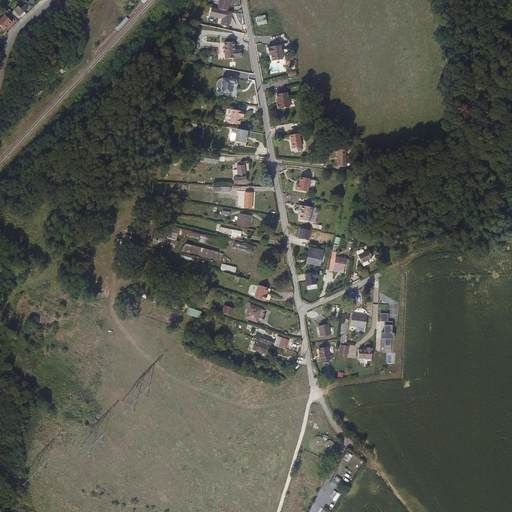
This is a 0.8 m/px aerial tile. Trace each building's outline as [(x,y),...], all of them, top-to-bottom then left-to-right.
[(220,0),(219,10),(225,11),(229,12),(230,0),(220,0)] [(21,18),(26,14),(24,11),(29,6),(26,4),(21,9),(18,7),(14,10),(21,18)] [(231,27),(234,13),(229,12),(225,11),(219,10),(213,9),(212,17),(224,19),(223,25),(231,27)] [(12,22),(8,18),(4,15),(0,19),(0,25),(4,30),(12,22)] [(257,29),(258,32),(267,30),(265,22),(255,25),(256,29),(257,29)] [(236,41),(226,39),(223,56),(233,57),(233,56),(239,57),(241,50),(234,49),(236,41)] [(267,63),(269,62),(270,68),(282,66),(280,51),(268,52),(268,54),(266,54),(267,63)] [(240,82),(223,80),(220,98),(232,100),(234,88),(239,88),(240,82)] [(275,103),(277,114),(288,112),(285,96),(276,98),(276,103),(275,103)] [(243,118),(244,115),(243,115),(243,113),(236,112),(233,126),(241,127),(242,120),(243,117),(243,118)] [(250,133),(238,131),(236,144),(247,146),(250,133)] [(299,140),(289,141),(291,156),(301,154),(299,140)] [(343,156),(334,156),(335,173),(344,173),(343,156)] [(217,160),(202,157),(201,164),(216,167),(217,160)] [(245,168),(236,169),(238,181),(234,181),(234,186),(247,185),(245,168)] [(296,197),(305,198),(305,194),(307,194),(308,185),(298,184),(298,190),(295,191),(294,193),(296,195),(296,197)] [(255,197),(243,195),(241,211),(252,213),(255,197)] [(303,213),(300,228),(311,229),(313,215),(303,213)] [(249,228),(251,216),(239,214),(237,226),(249,228)] [(190,237),(191,231),(170,227),(169,232),(163,231),(162,235),(155,234),(153,244),(175,248),(177,235),(190,237)] [(243,235),(233,232),(233,233),(223,231),(222,234),(241,239),(243,235)] [(191,237),(200,239),(199,242),(214,246),(216,238),(192,232),(191,237)] [(308,247),(310,236),(299,235),(298,246),(308,247)] [(234,241),(232,248),(251,252),(253,245),(234,241)] [(183,252),(222,262),(224,254),(185,244),(183,252)] [(370,248),(359,253),(365,265),(376,260),(370,248)] [(321,266),(323,254),(324,252),(318,251),(318,253),(312,252),(309,264),(321,267),(321,266)] [(335,258),(333,265),(337,267),(337,270),(347,272),(349,261),(335,258)] [(222,264),(220,270),(235,273),(237,267),(222,264)] [(363,279),(368,274),(364,270),(359,274),(363,279)] [(317,274),(305,276),(307,289),(316,287),(315,282),(318,281),(317,274)] [(268,292),(258,290),(254,304),(263,307),(263,305),(265,306),(267,301),(266,300),(268,292)] [(233,310),(226,307),(223,317),(230,319),(233,310)] [(259,312),(248,309),(244,321),(255,325),(259,312)] [(386,322),(385,333),(383,333),(382,339),(387,339),(386,346),(392,346),(393,340),(395,340),(395,334),(393,334),(394,322),(390,322),(390,314),(382,313),(381,322),(386,322)] [(347,334),(348,315),(341,315),(340,334),(347,334)] [(352,317),(351,328),(366,330),(367,319),(352,317)] [(316,329),(318,340),(327,338),(325,327),(316,329)] [(271,349),(282,353),(284,344),(277,342),(274,342),(271,349)] [(264,358),(268,348),(254,344),(250,354),(264,358)] [(347,357),(348,347),(340,346),(339,356),(347,357)] [(324,349),(315,351),(318,364),(328,363),(327,359),(326,359),(324,349)] [(358,354),(357,363),(371,364),(372,353),(366,353),(366,354),(358,354)] [(324,450),(324,449),(324,448),(323,447),(323,446),(322,445),(322,444),(321,444),(320,443),(318,443),(317,443),(316,443),(315,444),(314,444),(313,445),(313,446),(312,447),(312,448),(311,449),(311,450),(312,451),(312,452),(313,453),(313,454),(314,454),(315,455),(316,455),(317,455),(318,455),(319,455),(321,455),(321,454),(322,453),(323,452),(323,451),(324,450)] [(336,456),(336,455),(336,454),(336,452),(335,452),(335,451),(334,450),(333,449),(332,449),(331,448),(330,448),(329,448),(328,448),(327,449),(326,449),(326,450),(325,451),(324,451),(324,452),(324,453),(324,454),(324,455),(324,456),(324,457),(325,458),(326,459),(326,460),(327,460),(328,461),(329,461),(330,461),(331,461),(332,460),(333,460),(334,459),(335,458),(336,457),(336,456)] [(346,453),(343,460),(349,462),(352,455),(346,453)]
